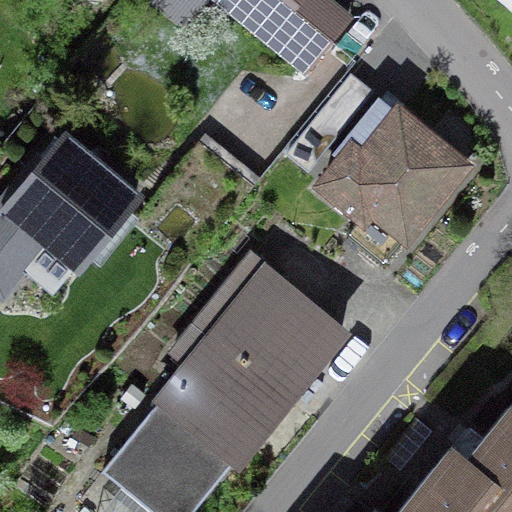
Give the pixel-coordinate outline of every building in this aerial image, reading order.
[(164,0),(188,20),(203,0),(164,0)] [(214,0),(306,73),(345,26),(313,0),(214,0)] [(371,91),(350,74),(286,152),(307,169),(371,91)] [(429,200),(457,165),(431,144),(424,137),(426,134),(378,95),(332,152),(342,160),(323,184),(361,216),(347,233),(384,263),(432,203),(429,200)] [(4,199),(7,201),(0,209),(0,286),(1,288),(19,266),(53,293),(131,196),(94,166),(89,151),(79,153),(57,135),(4,199)] [(136,217),(191,262),(254,184),(199,139),(136,217)] [(153,511),(191,511),(341,327),(252,254),(173,351),(189,364),(102,470),(153,511)] [(511,511),(511,402),(488,431),(468,456),(453,443),(396,511),(511,511)] [(153,511),(121,485),(99,511),(153,511)]
